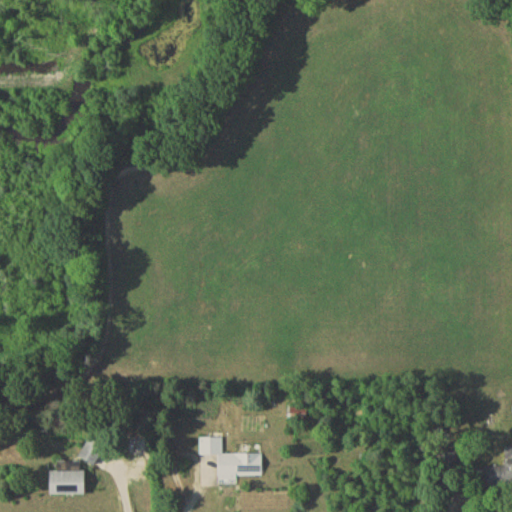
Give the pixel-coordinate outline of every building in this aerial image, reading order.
[(309,410),(289,410),(289,423),(309,423),(309,410)] [(96,468),(109,445),(93,437),(81,460),(96,468)] [(263,457),(224,457),(224,441),(200,441),(200,459),(219,459),(220,489),(238,489),(238,479),(264,479),(263,457)] [(507,469),(484,470),(484,490),(511,489),(511,448),(506,449),(507,469)] [(87,498),(87,474),(51,474),(51,498),(87,498)]
